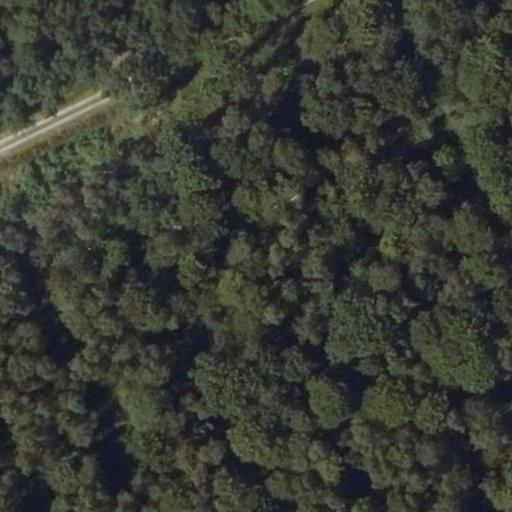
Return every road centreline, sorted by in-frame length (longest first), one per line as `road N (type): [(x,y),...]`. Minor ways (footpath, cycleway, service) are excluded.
road 1 (track): [(0,148),(300,0)]
road 2 (track): [(397,0),(511,245)]
